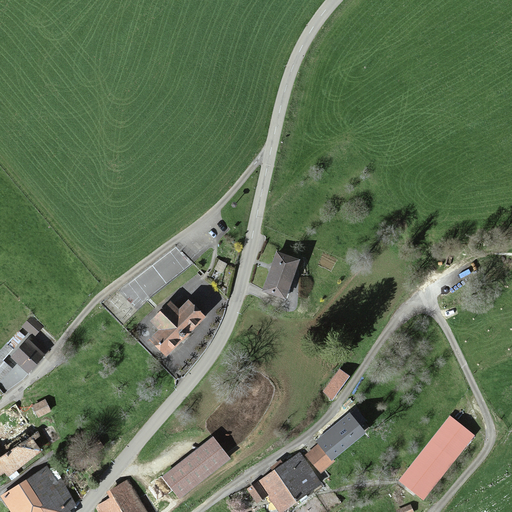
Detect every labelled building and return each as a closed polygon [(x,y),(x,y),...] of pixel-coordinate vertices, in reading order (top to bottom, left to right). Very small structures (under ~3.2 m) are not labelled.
[(299,259),(277,251),(262,292),(285,300),(299,259)] [(207,317),(188,299),(178,309),(170,301),(149,323),(161,334),(151,345),(166,359),(207,317)] [(45,349),(25,332),(9,350),(29,368),(45,349)] [(46,399),(32,406),(38,418),(51,412),(46,399)] [(45,433),(21,400),(0,415),(0,467),(7,477),(13,472),(15,475),(50,450),(41,437),(45,433)] [(318,444),(305,455),(320,474),(335,462),(333,460),(367,433),(361,426),(367,421),(355,408),(315,440),(318,444)] [(475,436),(450,416),(398,481),(424,501),(475,436)] [(230,459),(213,437),(161,477),(178,499),(230,459)] [(299,451),(246,489),(256,504),(267,496),(278,511),(281,511),(322,484),(299,451)] [(79,504),(52,463),(0,496),(10,511),(70,511),(69,510),(79,504)] [(150,511),(131,479),(109,492),(113,499),(96,508),(98,511),(150,511)]
